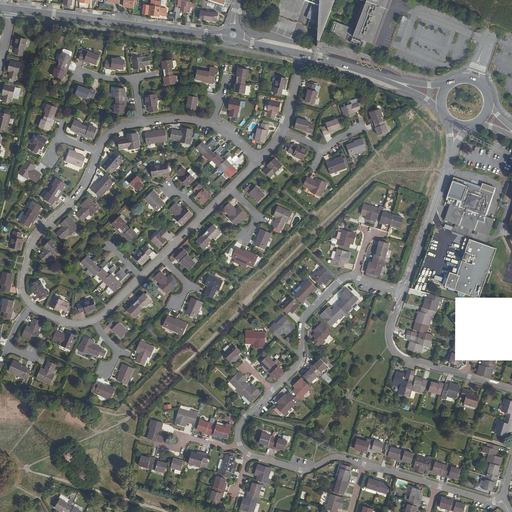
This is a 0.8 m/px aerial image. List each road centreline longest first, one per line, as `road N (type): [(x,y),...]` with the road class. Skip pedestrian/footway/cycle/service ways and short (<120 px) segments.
road 1 (tertiary): [(224,34),(11,9)]
road 2 (residential): [(511,388),(398,353),(389,332),(404,290)]
road 3 (residential): [(32,305),(21,285),(29,248),(78,195),(98,152)]
road 4 (residential): [(355,276),(305,315),(300,360),(273,390)]
road 5 (residential): [(404,290),(452,152)]
road 6 (residential): [(249,454),(300,470),(335,457),(364,464)]
